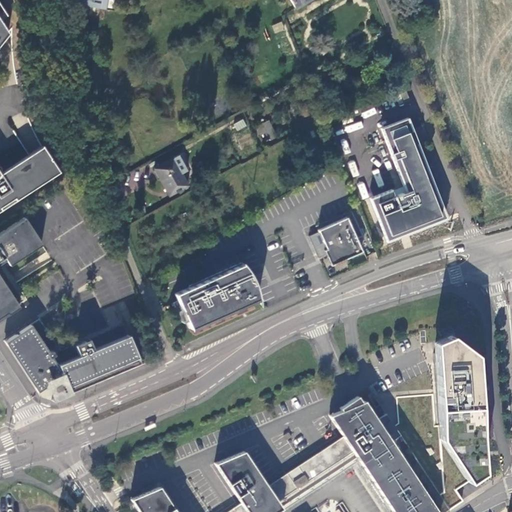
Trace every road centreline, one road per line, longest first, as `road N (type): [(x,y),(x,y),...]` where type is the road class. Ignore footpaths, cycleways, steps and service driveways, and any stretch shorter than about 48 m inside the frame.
road 1 (primary): [(52,447),(188,390),(298,321),(483,263)]
road 2 (residential): [(58,0),(45,50),(177,368)]
road 3 (primary): [(476,244),(365,279),(177,368)]
road 4 (primary): [(177,368),(38,427)]
